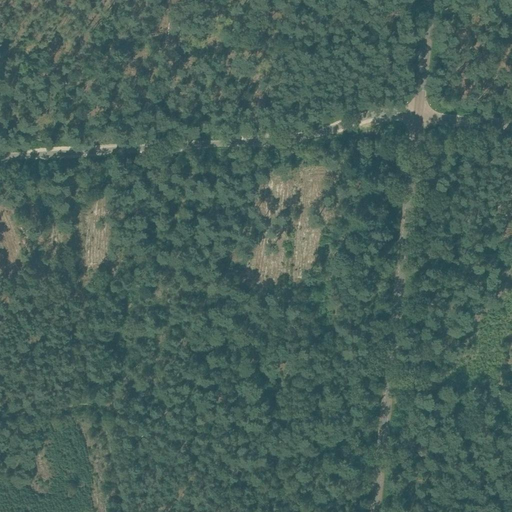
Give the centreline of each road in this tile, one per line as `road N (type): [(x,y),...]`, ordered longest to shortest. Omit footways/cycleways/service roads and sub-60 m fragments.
road 1 (unclassified): [(420,114),(377,114),(304,136),(0,153)]
road 2 (tertiary): [(374,511),(420,114)]
